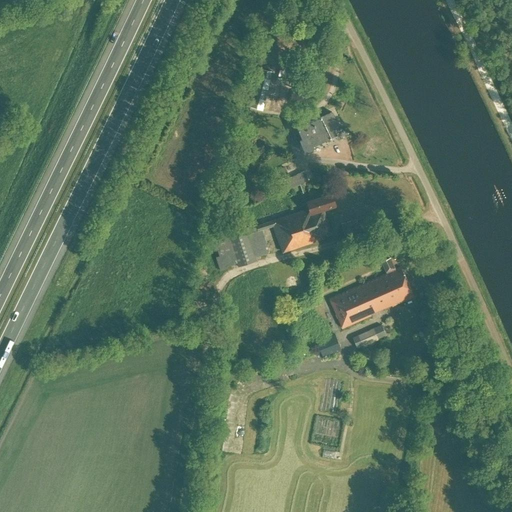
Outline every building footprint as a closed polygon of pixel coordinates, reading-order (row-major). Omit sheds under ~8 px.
[(246,106),(262,110),(272,71),(257,67),(246,106)] [(305,152),(306,154),(313,150),(313,146),(336,135),(333,128),(338,125),(332,112),(308,124),(307,122),(303,121),(298,123),(296,127),(303,140),(300,141),(301,144),(301,145),(300,147),(301,149),(302,151),(304,152),(305,152)] [(273,173),(282,192),(308,181),(304,171),(289,178),(285,167),(273,173)] [(309,208),(257,226),(256,224),(246,228),(245,225),(239,228),(238,225),(232,228),(233,230),(226,231),(227,234),(217,238),(221,250),(218,251),(219,256),(224,255),(228,267),(238,263),(239,266),(259,259),(258,256),(269,252),(264,241),(267,240),(266,235),(263,236),(261,230),(275,225),(281,244),(282,243),(284,251),(324,238),(324,234),(331,231),(323,209),(335,205),(332,195),(308,203),(309,208)] [(341,223),(345,236),(371,228),(367,215),(341,223)] [(329,298),(343,327),(414,296),(401,266),(396,268),(390,257),(382,261),(387,272),(329,298)] [(290,286),(310,284),(309,277),(289,279),(290,286)] [(273,338),(267,321),(256,325),(267,352),(277,348),(273,338)] [(353,337),(358,348),(387,335),(382,324),(353,337)] [(316,340),(323,358),(342,351),(335,333),(316,340)]
